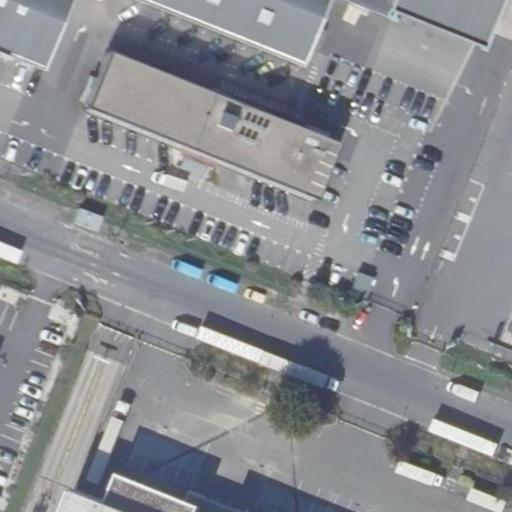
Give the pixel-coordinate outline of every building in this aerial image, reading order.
[(0,0),(0,58),(39,74),(69,0),(83,0),(88,2),(88,0),(125,0),(132,2),(133,0),(0,0)] [(133,0),(132,2),(302,70),(330,0),(381,20),(383,13),(479,52),(500,0),(133,0)] [(106,52),(83,111),(315,204),(338,147),(106,52)] [(190,459),(195,447),(138,423),(132,436),(190,459)] [(321,511),(259,487),(190,459),(132,436),(125,454),(96,443),(67,511),(321,511)] [(195,447),(264,474),(267,468),(198,440),(195,447)] [(195,447),(190,459),(259,487),(264,474),(195,447)] [(321,511),(357,511),(264,474),(259,487),(321,511)]
